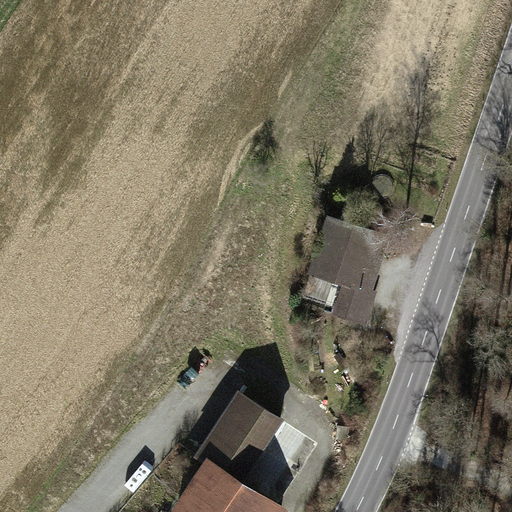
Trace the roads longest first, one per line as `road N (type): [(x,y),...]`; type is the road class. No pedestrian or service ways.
road 1 (secondary): [(511,86),(358,511)]
road 2 (track): [(210,383),(98,511)]
road 3 (track): [(391,436),(511,481)]
